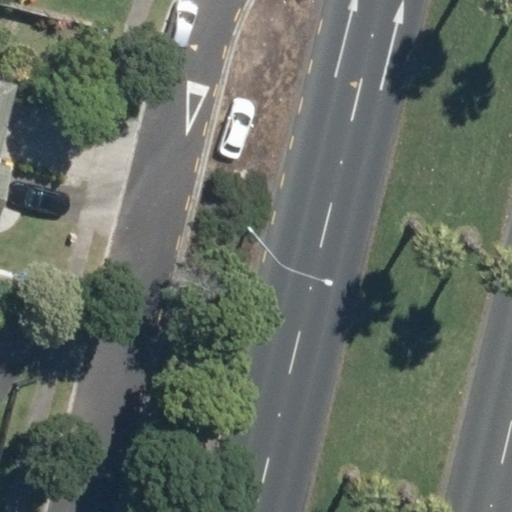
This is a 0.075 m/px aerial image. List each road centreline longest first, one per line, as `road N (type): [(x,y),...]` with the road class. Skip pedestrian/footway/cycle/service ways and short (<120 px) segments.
road 1 (residential): [(82,511),(206,16),(217,0)]
road 2 (primary): [(249,511),(376,0)]
road 3 (primary): [(511,359),(474,511)]
